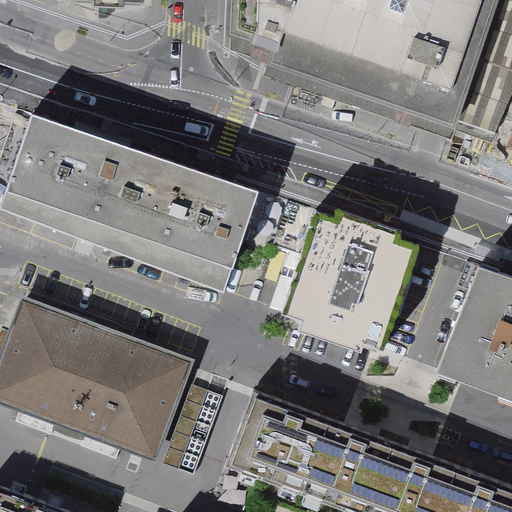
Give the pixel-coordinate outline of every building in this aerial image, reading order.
[(298,0),(234,0),(233,35),(258,43),(280,50),(298,0)] [(511,0),(298,0),(280,50),(278,62),(405,106),(499,138),(511,101),(511,0)] [(0,212),(72,238),(107,140),(20,110),(0,164),(0,212)] [(72,238),(160,269),(194,171),(107,140),(72,238)] [(259,194),(194,171),(160,269),(225,291),(259,194)] [(275,217),(303,222),(305,211),(276,206),(275,217)] [(417,239),(319,206),(283,316),(381,348),(417,239)] [(511,395),(511,273),(479,263),(437,368),(511,395)] [(193,365),(20,301),(0,355),(0,410),(154,468),(193,365)] [(192,385),(162,463),(193,475),(223,396),(192,385)] [(511,511),(511,492),(255,396),(230,463),(362,511),(511,511)] [(62,511),(0,489),(0,511),(62,511)]
